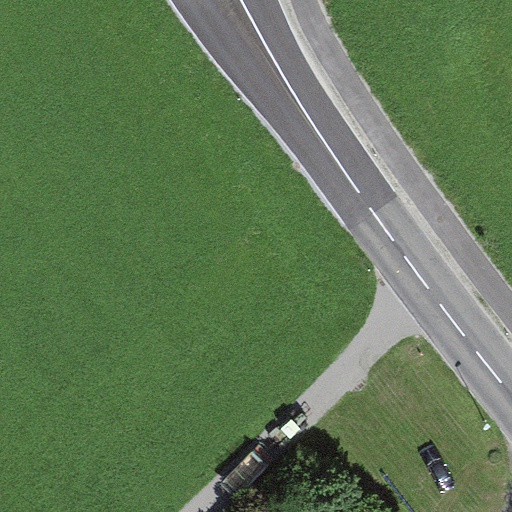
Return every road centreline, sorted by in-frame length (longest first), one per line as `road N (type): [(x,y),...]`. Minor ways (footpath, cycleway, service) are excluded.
road 1 (tertiary): [(233,0),(431,293),(511,392)]
road 2 (track): [(217,511),(431,293)]
